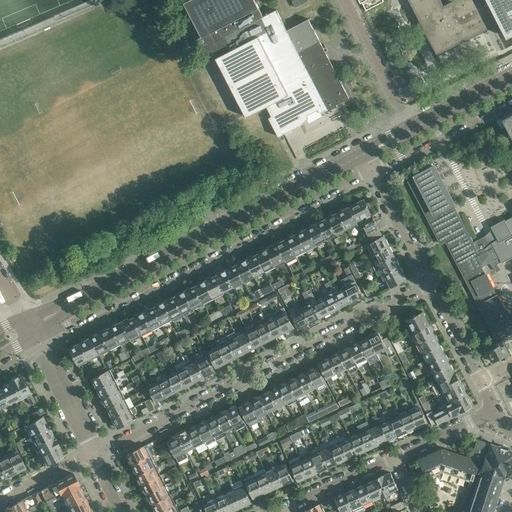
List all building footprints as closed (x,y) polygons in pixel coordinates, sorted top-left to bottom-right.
[(263,17),(254,0),(188,0),(184,2),(202,36),(197,39),(203,51),(199,53),(201,57),(205,55),(208,62),(216,58),(245,114),(246,117),(266,106),(272,116),(269,117),(278,136),(303,123),(303,122),(307,120),(309,123),(323,116),(321,113),(326,110),(327,111),(328,111),(319,95),(312,81),(305,67),(296,49),(286,30),(276,10),(263,17)] [(511,0),(359,0),(360,1),(361,0),(408,0),(423,28),(437,54),(494,26),(499,23),(506,36),(511,33),(511,0)] [(375,30),(386,25),(381,13),(369,18),(375,30)] [(308,19),(286,30),(296,49),(318,38),(308,19)] [(318,38),(296,49),(305,67),(327,55),(318,38)] [(327,55),(305,67),(312,81),(334,69),(327,55)] [(334,69),(312,81),(319,95),(342,83),(334,69)] [(342,83),(319,95),(328,111),(337,106),(336,104),(349,98),(342,83)] [(499,119),(497,120),(498,122),(500,126),(501,128),(506,126),(511,138),(511,111),(501,117),(502,117),(499,119)] [(415,178),(409,181),(437,238),(439,237),(442,243),(446,241),(455,258),(456,258),(458,262),(457,263),(496,339),(501,337),(501,338),(511,332),(511,324),(508,317),(507,317),(503,310),(504,309),(497,295),(496,296),(492,289),(493,288),(486,274),(485,274),(481,267),(489,263),(495,271),(499,267),(497,264),(501,262),(501,263),(511,257),(511,216),(505,220),(504,219),(491,226),(494,233),(488,236),(486,237),(484,236),(472,243),(452,204),(453,203),(434,166),(414,176),(415,178)] [(363,199),(349,207),(356,219),(365,214),(367,217),(371,215),(370,212),(363,199)] [(339,211),(337,212),(347,230),(358,225),(357,222),(356,219),(349,207),(349,206),(344,209),(343,207),(338,210),(339,211)] [(328,217),(327,217),(337,235),(347,230),(337,212),(334,214),(333,213),(328,216),(328,217)] [(318,222),(317,222),(326,241),(337,235),(327,217),(323,219),(322,218),(317,221),(318,222)] [(308,227),(307,228),(316,246),(326,241),(317,222),(313,225),(312,224),(307,226),(308,227)] [(363,227),(364,228),(360,229),(363,236),(367,234),(377,228),(374,222),(372,223),(363,227)] [(298,233),(297,233),(305,251),(316,246),(307,228),(303,230),(302,229),(297,231),(298,233)] [(377,228),(367,234),(363,236),(365,239),(369,237),(370,240),(379,235),(381,234),(377,228)] [(287,238),(296,256),(305,251),(297,233),(293,235),(292,234),(287,236),(287,238)] [(367,243),(367,244),(357,249),(358,252),(369,247),(372,254),(388,246),(387,245),(388,245),(386,240),(385,240),(382,236),(380,237),(380,236),(367,243)] [(277,243),(276,244),(285,262),(287,264),(297,258),(296,256),(287,238),(283,240),(282,239),(277,242),(277,243)] [(353,243),(344,248),(346,253),(356,248),(353,243)] [(267,248),(266,249),(275,267),(285,262),(276,244),(272,246),(272,244),(266,247),(267,248)] [(388,246),(372,254),(378,264),(393,256),(391,252),(392,252),(389,247),(388,246)] [(257,254),(256,254),(265,272),(275,267),(266,249),(262,251),(261,250),(256,252),(257,254)] [(246,259),(245,259),(254,277),(265,272),(256,254),(252,256),(251,255),(245,258),(246,259)] [(13,255),(8,257),(8,259),(10,261),(11,263),(16,260),(13,255)] [(393,256),(378,264),(369,268),(371,272),(375,270),(375,271),(380,269),(383,274),(398,266),(399,265),(396,260),(395,261),(393,256)] [(322,258),(312,263),(314,267),(324,262),(322,258)] [(236,264),(235,265),(244,283),(254,277),(245,259),(241,262),(241,260),(235,263),(236,264)] [(354,263),(349,266),(355,276),(359,274),(354,263)] [(312,264),(302,268),(304,272),(314,267),(312,264)] [(226,270),(225,270),(234,288),(244,283),(235,265),(231,267),(230,266),(225,268),(226,270)] [(398,266),(383,274),(389,286),(390,288),(405,280),(402,273),(403,272),(400,267),(399,268),(398,266)] [(347,276),(340,280),(344,286),(351,302),(358,299),(357,298),(362,295),(355,281),(348,267),(344,269),(347,276)] [(215,275),(214,275),(224,293),(234,288),(225,270),(221,272),(220,271),(215,274),(215,275)] [(205,280),(204,280),(213,299),(224,293),(214,275),(210,277),(210,276),(204,279),(205,280)] [(281,279),(272,284),(274,289),(284,284),(281,279)] [(195,285),(194,286),(203,304),(213,299),(204,280),(200,283),(199,281),(194,284),(195,285)] [(259,286),(260,288),(263,293),(273,288),(269,282),(259,286)] [(332,282),(328,284),(340,306),(345,304),(345,305),(351,302),(343,286),(336,290),(332,282)] [(367,282),(361,285),(364,291),(367,296),(372,293),(373,296),(378,294),(373,285),(370,287),(367,282)] [(288,284),(278,289),(280,294),(284,291),(290,288),(288,284)] [(329,294),(322,297),(330,313),(336,310),(336,309),(340,306),(328,284),(325,285),(329,294)] [(184,291),(183,291),(193,310),(198,307),(200,310),(205,307),(203,304),(194,286),(190,288),(189,287),(184,289),(184,291)] [(305,291),(311,303),(319,317),(323,315),(324,316),(330,313),(322,297),(316,301),(309,289),(305,291)] [(174,296),(183,315),(193,310),(183,291),(179,293),(179,292),(173,295),(174,296)] [(307,305),(301,308),(309,324),(315,321),(314,320),(319,317),(311,303),(305,291),(301,293),(307,305)] [(268,302),(277,297),(274,292),(265,296),(268,302)] [(164,301),(163,302),(173,320),(183,315),(174,296),(169,298),(169,297),(163,300),(164,301)] [(265,296),(258,300),(261,305),(268,302),(265,296)] [(153,307),(162,325),(173,320),(163,302),(159,304),(158,303),(153,305),(153,307)] [(256,302),(246,307),(249,312),(258,307),(256,302)] [(290,303),(286,305),(290,313),(290,314),(298,328),(302,326),(302,327),(309,324),(301,308),(297,310),(295,306),(292,307),(290,303)] [(229,304),(219,309),(222,315),(232,310),(229,304)] [(143,312),(142,312),(151,331),(162,325),(153,307),(148,309),(148,308),(143,311),(143,312)] [(246,307),(237,312),(239,317),(249,312),(246,307)] [(283,307),(273,312),(275,316),(284,332),(286,333),(289,331),(290,329),(294,327),(286,312),(283,307)] [(218,309),(208,315),(211,320),(221,315),(218,309)] [(133,317),(132,317),(141,336),(151,331),(142,312),(138,314),(137,313),(132,316),(133,317)] [(405,321),(408,327),(410,327),(413,333),(412,333),(412,334),(429,326),(424,317),(424,316),(423,314),(422,314),(421,312),(415,315),(411,316),(412,317),(405,321)] [(266,321),(274,337),(275,337),(276,338),(279,336),(280,334),(284,332),(275,316),(272,318),(266,321)] [(122,321),(131,339),(132,341),(141,336),(132,317),(128,320),(127,318),(122,321)] [(112,326),(110,326),(120,344),(131,339),(122,321),(117,323),(116,322),(111,325),(112,326)] [(253,321),(244,326),(246,331),(255,347),(257,348),(260,346),(261,344),(264,342),(256,326),(253,321)] [(256,326),(264,342),(265,342),(267,343),(270,341),(271,339),(274,337),(266,321),(262,323),(256,326)] [(188,325),(178,330),(181,336),(191,331),(188,325)] [(101,331),(101,332),(110,350),(120,344),(110,326),(106,329),(106,327),(100,330),(101,331)] [(236,326),(233,328),(237,336),(245,352),(249,350),(251,351),(254,349),(254,348),(255,347),(246,331),(240,334),(236,326)] [(429,326),(412,334),(418,344),(434,336),(431,331),(432,330),(430,326),(429,326)] [(234,331),(225,336),(235,357),(239,355),(241,356),(244,354),(245,353),(245,352),(237,336),(234,331)] [(91,337),(90,337),(99,355),(110,350),(101,332),(96,334),(95,333),(90,335),(91,337)] [(368,337),(367,338),(376,353),(384,349),(388,358),(395,354),(393,350),(387,337),(382,340),(378,332),(373,335),(371,334),(369,336),(368,337)] [(167,336),(157,341),(158,342),(160,346),(170,341),(167,336)] [(225,336),(215,341),(217,346),(225,362),(230,360),(231,361),(235,359),(235,357),(225,336)] [(434,336),(418,344),(423,354),(439,346),(437,342),(438,340),(436,337),(434,337),(434,336)] [(80,342),(89,360),(99,355),(90,337),(85,339),(85,338),(80,341),(80,342)] [(362,340),(357,343),(366,359),(369,365),(379,360),(376,353),(367,338),(365,337),(363,339),(362,340)] [(397,341),(392,343),(392,344),(393,344),(397,353),(403,350),(398,340),(397,341)] [(493,348),(487,351),(488,353),(487,355),(489,359),(491,360),(492,362),(501,357),(502,359),(511,354),(511,347),(508,340),(503,343),(501,340),(492,345),(493,348)] [(70,347),(69,348),(77,364),(78,363),(79,366),(89,360),(80,342),(75,345),(75,343),(70,346),(70,347)] [(158,342),(147,347),(150,352),(160,346),(158,342)] [(352,345),(348,348),(359,369),(361,373),(365,371),(360,362),(366,359),(357,343),(356,342),(353,344),(352,345)] [(137,352),(138,353),(140,357),(150,352),(147,346),(137,352)] [(217,346),(207,351),(214,365),(215,365),(216,367),(220,365),(222,366),(225,364),(225,362),(217,346)] [(439,346),(423,354),(428,364),(444,355),(442,351),(442,350),(441,347),(439,347),(439,346)] [(164,347),(155,352),(159,361),(169,356),(164,347)] [(342,350),(338,353),(346,369),(348,373),(349,374),(359,369),(348,348),(347,348),(346,347),(343,349),(342,350)] [(204,350),(194,355),(196,360),(205,376),(208,374),(210,375),(213,373),(214,372),(214,371),(212,366),(206,355),(204,350)] [(403,350),(397,353),(402,363),(408,361),(403,350)] [(123,351),(118,354),(121,362),(127,359),(123,351)] [(346,369),(338,353),(337,353),(336,353),(333,354),(332,356),(327,358),(336,374),(338,378),(342,376),(340,372),(346,369)] [(430,369),(427,371),(429,375),(432,373),(449,365),(447,361),(448,360),(446,356),(444,357),(444,355),(428,364),(430,369)] [(322,361),(318,363),(321,370),(326,379),(329,386),(334,383),(331,377),(336,374),(327,358),(326,358),(323,359),(322,361)] [(109,359),(103,362),(106,368),(112,365),(109,359)] [(196,360),(186,365),(194,382),(199,379),(200,380),(203,378),(204,377),(205,376),(196,360)] [(174,365),(177,370),(185,386),(189,384),(191,385),(194,383),(194,382),(184,361),(174,365)] [(449,365),(433,374),(438,383),(455,374),(453,374),(452,371),(453,369),(451,367),(449,367),(449,365)] [(308,371),(307,372),(315,388),(317,392),(328,386),(326,383),(320,370),(319,370),(317,367),(313,369),(312,368),(309,370),(308,371)] [(91,378),(92,378),(92,379),(91,381),(93,385),(95,385),(97,388),(114,379),(109,370),(108,370),(93,377),(91,378)] [(177,370),(167,375),(175,391),(179,389),(181,390),(184,388),(185,387),(185,386),(177,370)] [(413,371),(408,374),(412,384),(417,381),(413,371)] [(298,376),(297,377),(305,393),(315,388),(307,372),(303,374),(302,373),(299,375),(298,376)] [(9,380),(18,398),(25,395),(28,400),(30,404),(34,402),(30,394),(20,374),(15,377),(14,377),(9,379),(9,380)] [(461,384),(455,374),(438,383),(434,385),(439,395),(443,393),(444,392),(461,384)] [(167,375),(157,380),(165,397),(169,394),(171,395),(174,393),(175,392),(175,391),(167,375)] [(145,381),(147,385),(147,386),(154,399),(156,401),(160,399),(161,400),(164,399),(165,397),(157,380),(155,376),(145,381)] [(289,381),(287,382),(297,401),(298,402),(307,397),(305,393),(297,377),(294,379),(292,378),(289,380),(289,381)] [(378,382),(382,389),(391,385),(387,377),(378,382)] [(114,379),(97,388),(97,389),(96,391),(98,394),(100,395),(102,398),(119,389),(114,379)] [(0,385),(0,389),(7,404),(18,398),(9,380),(8,380),(9,382),(5,384),(3,383),(0,385)] [(407,381),(397,385),(400,391),(410,386),(407,381)] [(279,386),(278,387),(287,403),(288,405),(297,401),(287,382),(284,384),(282,383),(280,385),(279,386)] [(444,392),(443,393),(446,399),(444,400),(445,403),(444,403),(445,404),(465,394),(463,390),(464,388),(462,386),(461,386),(460,384),(461,384),(444,392)] [(272,390),(269,392),(277,408),(279,413),(284,410),(281,406),(287,403),(278,387),(276,386),(273,388),(272,390)] [(359,390),(362,396),(370,392),(367,386),(359,390)] [(119,389),(102,398),(102,399),(101,400),(103,404),(105,405),(107,408),(124,399),(119,389)] [(377,394),(378,397),(379,399),(389,395),(386,389),(377,394)] [(263,395),(259,397),(267,413),(269,417),(273,415),(271,411),(277,408),(269,392),(268,392),(267,391),(263,393),(263,395)] [(465,394),(445,405),(437,408),(438,410),(433,413),(432,411),(426,414),(433,426),(438,424),(472,407),(471,405),(472,404),(470,401),(469,401),(465,394)] [(253,400),(249,402),(258,418),(259,421),(261,420),(260,417),(267,413),(259,397),(258,397),(257,396),(254,398),(253,400)] [(347,397),(337,402),(339,407),(349,402),(347,397)] [(124,399),(107,408),(106,410),(108,414),(110,414),(112,418),(129,408),(124,399)] [(147,406),(149,411),(155,408),(150,400),(145,403),(147,406)] [(243,405),(239,407),(241,410),(240,410),(247,423),(249,426),(259,421),(257,418),(258,418),(249,402),(247,401),(244,403),(243,405)] [(335,401),(325,406),(329,412),(338,408),(335,401)] [(428,401),(422,404),(426,411),(431,409),(428,401)] [(416,407),(409,410),(417,427),(419,427),(422,426),(422,424),(427,422),(424,415),(420,406),(418,402),(414,404),(416,407)] [(357,403),(347,407),(350,413),(359,408),(357,403)] [(229,409),(225,411),(235,430),(246,425),(238,411),(236,405),(235,406),(233,405),(230,407),(229,409)] [(147,406),(141,409),(144,414),(149,411),(147,406)] [(325,406),(315,411),(319,418),(328,413),(325,406)] [(29,418),(40,413),(38,409),(37,408),(26,413),(29,418)] [(129,408),(112,418),(111,420),(113,424),(115,424),(117,428),(136,418),(135,416),(134,414),(133,415),(129,408)] [(347,408),(337,412),(340,419),(350,414),(347,408)] [(220,414),(215,416),(226,435),(229,442),(233,439),(230,433),(235,430),(225,411),(223,410),(220,412),(220,414)] [(409,410),(399,415),(406,432),(407,431),(409,432),(412,431),(413,429),(417,427),(409,410)] [(314,411),(305,415),(308,422),(309,422),(318,418),(314,411)] [(383,416),(376,419),(379,424),(386,441),(387,440),(389,441),(392,440),(393,438),(396,436),(389,420),(385,411),(382,412),(381,413),(383,416)] [(337,412),(328,417),(331,424),(340,419),(337,412)] [(394,417),(389,420),(396,436),(397,436),(399,437),(402,435),(402,434),(406,432),(399,415),(397,413),(393,415),(394,417)] [(299,427),(308,422),(305,415),(304,414),(295,419),(299,427)] [(210,419),(206,421),(216,440),(226,435),(215,416),(214,415),(211,417),(210,419)] [(25,424),(30,435),(46,427),(46,426),(47,425),(45,421),(43,421),(41,416),(38,418),(38,417),(25,424)] [(19,425),(24,422),(21,417),(16,420),(19,425)] [(327,417),(318,421),(321,428),(330,424),(327,417)] [(299,427),(295,419),(287,423),(287,425),(286,425),(287,426),(286,426),(289,432),(299,427)] [(200,424),(196,426),(206,445),(216,440),(206,421),(204,420),(201,422),(200,424)] [(358,425),(356,426),(359,433),(367,450),(367,449),(369,450),(372,448),(373,447),(376,445),(369,429),(365,422),(358,425)] [(379,424),(369,429),(376,445),(377,445),(379,445),(382,444),(383,442),(386,441),(379,424)] [(186,431),(195,447),(196,450),(206,445),(196,426),(194,425),(191,427),(190,429),(186,431)] [(281,435),(288,431),(284,425),(278,428),(281,435)] [(46,427),(30,435),(35,445),(51,436),(52,434),(50,431),(48,430),(46,427)] [(308,427),(299,431),(301,436),(310,431),(308,427)] [(181,434),(177,436),(185,452),(195,447),(186,431),(184,430),(181,432),(181,434)] [(269,441),(279,436),(276,431),(273,433),(272,432),(266,435),(269,441)] [(301,437),(298,432),(289,436),(292,442),(301,437)] [(344,435),(337,438),(347,458),(349,459),(353,457),(353,456),(356,454),(349,438),(346,432),(343,433),(344,435)] [(359,433),(349,438),(356,454),(357,454),(359,454),(363,453),(363,451),(367,450),(359,433)] [(171,439),(167,441),(168,443),(167,443),(174,455),(175,457),(177,462),(188,457),(185,452),(177,436),(176,436),(175,435),(172,437),(171,439)] [(51,436),(35,445),(28,448),(30,452),(37,448),(40,454),(58,445),(54,439),(53,440),(51,436)] [(269,441),(267,437),(258,441),(260,445),(269,441)] [(288,437),(278,441),(282,448),(291,444),(288,437)] [(327,443),(329,447),(336,463),(337,463),(339,463),(343,462),(343,460),(347,458),(337,438),(337,437),(333,438),(332,440),(327,443)] [(325,444),(318,447),(327,468),(328,467),(329,468),(333,466),(333,465),(336,463),(329,447),(327,443),(325,438),(322,439),(325,444)] [(418,459),(427,478),(442,472),(472,482),(476,473),(477,473),(480,462),(479,462),(485,443),(477,440),(471,459),(441,449),(418,459)] [(20,441),(16,443),(21,451),(25,450),(20,441)] [(257,447),(255,442),(244,447),(247,451),(257,447)] [(243,443),(233,448),(237,456),(247,451),(244,447),(243,443)] [(46,465),(62,456),(60,453),(61,452),(58,445),(40,454),(46,465)] [(143,446),(126,455),(129,459),(128,461),(130,463),(131,464),(131,465),(148,456),(151,455),(146,445),(144,446),(143,446)] [(492,511),(495,504),(496,504),(497,502),(496,501),(499,491),(503,477),(507,476),(511,477),(511,451),(508,450),(509,449),(499,446),(499,447),(491,445),(488,455),(486,454),(480,472),(481,472),(467,511),(492,511)] [(266,447),(257,451),(259,456),(263,455),(263,453),(263,451),(267,449),(266,447)] [(318,447),(308,452),(317,472),(318,472),(319,472),(323,471),(323,469),(327,468),(318,447)] [(25,467),(17,450),(12,452),(10,450),(6,452),(7,454),(6,455),(14,472),(19,470),(21,470),(23,469),(24,467),(25,467)] [(256,451),(247,456),(249,460),(258,456),(256,451)] [(308,452),(298,456),(307,477),(307,476),(309,477),(313,475),(313,474),(317,472),(308,452)] [(148,456),(131,465),(134,469),(133,471),(135,474),(136,474),(137,474),(154,466),(157,464),(152,454),(151,455),(148,456)] [(6,455),(0,458),(0,467),(4,477),(9,475),(11,475),(13,474),(14,472),(6,455)] [(217,465),(227,461),(224,456),(215,460),(217,465)] [(298,456),(288,461),(289,465),(297,481),(298,481),(299,481),(303,480),(303,478),(307,477),(298,456)] [(30,460),(26,463),(30,472),(35,470),(30,460)] [(210,462),(204,465),(207,471),(212,468),(210,462)] [(286,463),(275,468),(282,484),(283,484),(285,485),(288,483),(289,481),(292,480),(290,475),(291,475),(286,463)] [(154,466),(137,474),(139,478),(138,480),(140,483),(141,484),(142,484),(159,476),(154,466)] [(174,468),(167,472),(170,477),(177,473),(174,468)] [(205,468),(198,472),(200,476),(207,473),(205,468)] [(223,468),(215,472),(218,479),(226,476),(225,472),(223,468)] [(253,473),(255,477),(262,493),(266,491),(268,492),(271,490),(272,489),(265,472),(263,468),(253,472),(253,473)] [(275,468),(265,472),(272,489),(273,488),(275,489),(278,487),(279,486),(282,484),(275,468)] [(424,472),(415,477),(418,482),(427,478),(424,472)] [(72,473),(54,483),(60,494),(62,497),(62,498),(79,489),(77,485),(78,484),(72,473)] [(253,473),(243,477),(251,495),(252,498),(257,496),(258,496),(262,495),(262,493),(255,477),(253,473)] [(383,476),(382,475),(390,493),(395,491),(398,490),(390,473),(383,476)] [(382,475),(373,479),(382,498),(390,494),(389,494),(390,493),(382,475)] [(159,476),(142,484),(143,488),(143,490),(145,493),(146,493),(147,494),(164,485),(159,476)] [(241,479),(230,484),(233,490),(240,507),(244,505),(246,505),(249,504),(250,502),(251,502),(248,495),(241,479)] [(374,480),(365,484),(372,501),(381,497),(381,498),(382,498),(373,479),(374,480)] [(54,483),(40,490),(47,505),(51,503),(62,497),(60,494),(54,483)] [(365,484),(355,489),(362,506),(372,501),(365,484)] [(164,485),(147,494),(147,495),(147,497),(148,500),(150,500),(152,504),(169,495),(164,485)] [(79,489),(62,498),(67,507),(84,499),(82,495),(82,493),(81,490),(79,490),(79,489)] [(355,489),(345,493),(352,510),(353,511),(362,511),(365,511),(362,506),(355,489)] [(233,490),(223,495),(230,511),(234,509),(236,510),(239,509),(240,507),(233,490)] [(30,495),(35,505),(41,502),(36,492),(30,495)] [(334,498),(339,509),(340,511),(348,511),(352,510),(345,493),(334,498)] [(169,495),(152,504),(152,506),(153,510),(155,510),(155,511),(159,511),(174,505),(169,495)] [(223,495),(213,499),(218,511),(229,511),(230,511),(223,495)] [(334,498),(329,500),(333,509),(334,509),(335,511),(339,509),(334,498)] [(84,499),(67,507),(69,511),(80,511),(89,508),(87,504),(87,503),(86,500),(84,499)] [(203,504),(206,511),(218,511),(213,499),(206,502),(205,499),(201,500),(203,504)] [(19,501),(4,509),(5,511),(21,511),(26,510),(22,502),(20,503),(19,501)] [(389,503),(386,505),(389,511),(393,511),(402,508),(400,502),(397,503),(391,506),(389,503)]
